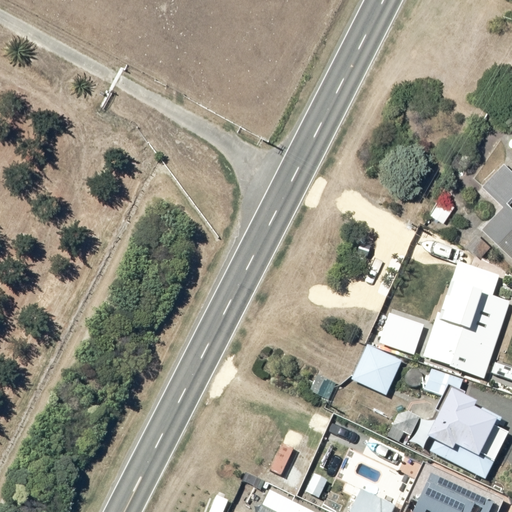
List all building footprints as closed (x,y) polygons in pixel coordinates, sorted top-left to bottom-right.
[(511,175),(501,165),(479,187),(499,206),(477,228),(511,261),(511,175)] [(441,197),(427,218),(440,226),(454,206),(441,197)] [(474,254),(458,248),(425,348),(449,357),(446,368),(481,379),(505,305),(489,300),(497,276),(469,267),(474,254)] [(423,324),(386,312),(376,344),(412,356),(423,324)] [(399,360),(364,345),(349,381),(384,395),(399,360)] [(439,399),(428,424),(399,411),(391,428),(408,436),(406,442),(420,449),(424,439),(434,443),(428,456),(483,481),(510,423),(492,415),(468,404),(470,401),(456,394),(462,381),(431,367),(420,390),(439,399)] [(497,511),(502,501),(425,467),(405,511),(497,511)] [(360,487),(345,511),(383,511),(388,504),(360,487)]
